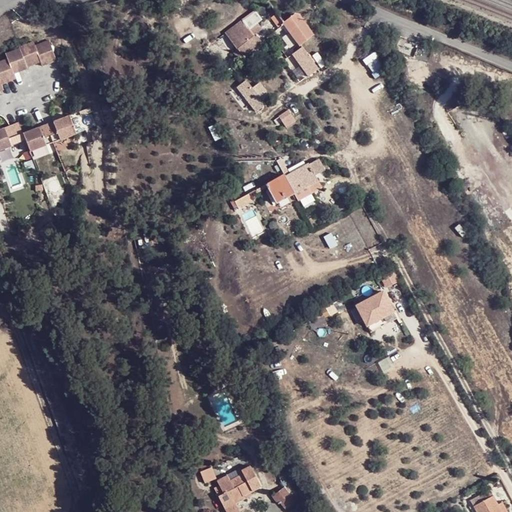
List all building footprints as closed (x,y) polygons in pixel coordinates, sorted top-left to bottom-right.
[(299,48),(315,36),(303,19),(301,21),(298,17),(294,15),(283,23),(286,27),(285,29),(299,48)] [(240,22),(224,34),(237,51),(243,59),(261,45),(254,36),(252,37),(240,22)] [(46,42),(32,48),(38,64),(40,68),(54,62),(46,42)] [(32,48),(30,44),(17,49),(17,51),(24,69),(38,64),(32,48)] [(308,78),(317,71),(301,49),(292,57),(308,78)] [(24,69),(17,51),(3,56),(5,62),(11,76),(25,70),(24,69)] [(243,59),(237,51),(233,54),(239,62),(243,59)] [(375,54),(363,58),(369,72),(381,68),(375,54)] [(11,76),(5,62),(0,63),(0,86),(13,81),(11,76)] [(259,83),(251,89),(245,81),(230,92),(248,118),(264,106),(257,98),(265,92),(259,83)] [(464,135),(491,119),(478,98),(451,114),(464,135)] [(278,116),(287,129),(295,124),(286,111),(278,116)] [(46,133),(52,148),(75,139),(68,121),(58,126),(57,126),(56,127),(56,128),(56,129),(46,133)] [(17,126),(0,132),(0,134),(0,135),(18,128),(17,126)] [(0,152),(24,143),(22,139),(18,128),(0,135),(0,134),(0,152)] [(33,135),(22,139),(24,143),(29,157),(52,148),(46,133),(37,137),(36,137),(36,136),(35,136),(34,135),(33,135)] [(284,177),(266,187),(275,204),(308,184),(313,193),(322,188),(308,165),(285,178),(284,177)] [(249,197),(235,205),(239,212),(253,203),(249,197)] [(511,263),(511,262),(511,222),(492,238),(511,263)] [(370,334),(396,319),(382,293),(355,308),(370,334)] [(332,306),(336,313),(337,314),(344,310),(339,302),(332,306)] [(328,317),(324,310),(309,318),(312,323),(323,317),(324,320),(328,317)] [(291,334),(295,340),(307,332),(304,326),(291,334)] [(242,495),(243,497),(261,486),(250,465),(242,470),(240,466),(228,473),(229,475),(218,483),(221,490),(215,494),(225,511),(234,505),(232,501),(242,495)] [(286,510),(298,503),(287,487),(273,497),(279,505),(282,504),(286,510)] [(476,511),(506,511),(502,503),(498,505),(490,490),(470,500),(476,511)] [(244,499),(243,497),(242,495),(232,501),(234,505),(244,499)]
